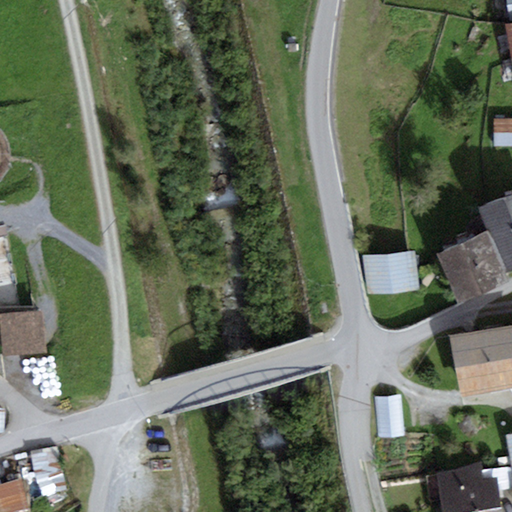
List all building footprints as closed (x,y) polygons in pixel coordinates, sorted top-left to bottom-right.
[(511,124),(502,124),(501,152),(511,152),(511,124)] [(511,191),(483,204),(508,266),(511,264),(511,191)] [(486,237),(441,257),(461,300),(505,280),(486,237)] [(417,251),(366,259),(372,296),(423,288),(417,251)] [(511,329),(457,339),(467,396),(511,388),(511,329)] [(403,395),(379,399),(385,437),(410,433),(403,395)] [(40,455),(45,500),(72,497),(67,452),(40,455)] [(480,468),(440,475),(445,511),(499,511),(495,482),(482,484),(480,468)] [(19,481),(0,485),(0,511),(1,511),(25,506),(19,481)]
